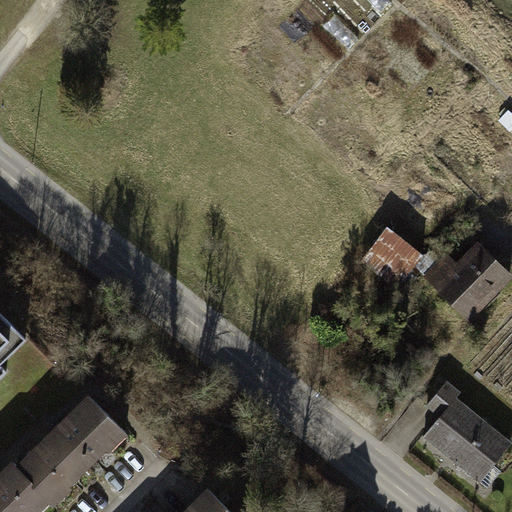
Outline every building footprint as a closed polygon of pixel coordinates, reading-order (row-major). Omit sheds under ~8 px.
[(414,0),(486,71),(499,58),(440,0),(414,0)] [(493,70),(511,89),(511,54),(510,53),(493,70)] [(378,127),(407,154),(477,82),(448,54),(378,127)] [(430,152),(505,223),(511,215),(511,143),(474,107),(430,152)] [(399,287),(425,256),(389,227),(363,258),(399,287)] [(470,318),(511,274),(482,245),(461,267),(450,257),(429,278),(470,318)] [(0,379),(8,371),(0,363),(0,350),(20,331),(0,311),(0,379)] [(442,417),(426,437),(477,478),(490,463),(494,467),(511,444),(511,441),(458,398),(462,392),(449,382),(429,406),(442,417)] [(123,429),(92,397),(20,467),(47,494),(45,497),(49,501),(123,429)] [(47,494),(20,467),(16,463),(0,478),(0,511),(29,511),(45,497),(47,494)] [(232,511),(211,490),(188,511),(232,511)]
